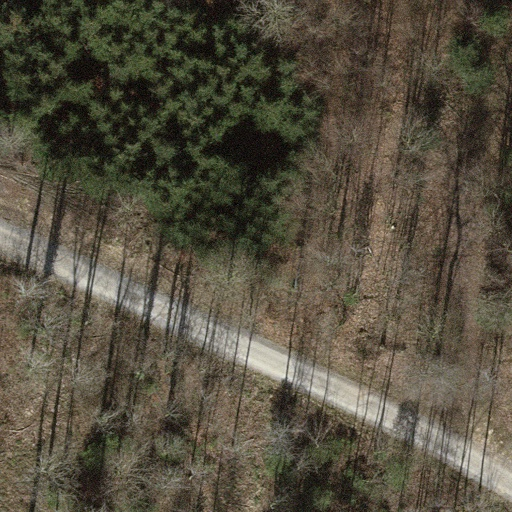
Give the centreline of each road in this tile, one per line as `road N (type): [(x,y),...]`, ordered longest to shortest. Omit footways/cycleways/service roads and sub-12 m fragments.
road 1 (track): [(511,485),(358,402),(0,245)]
road 2 (track): [(511,85),(462,204),(463,365),(453,451)]
